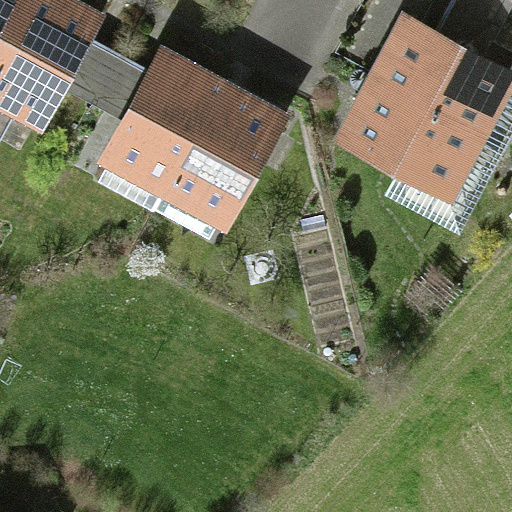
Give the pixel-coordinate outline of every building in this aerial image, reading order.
[(0,0),(0,54),(29,0),(0,0)] [(120,54),(86,35),(96,17),(63,0),(29,0),(0,54),(0,91),(42,114),(62,79),(96,98),(112,68),(120,54)] [(482,57),(501,22),(485,13),(460,0),(455,0),(438,34),(412,20),(381,77),(478,128),(509,71),(482,57)] [(511,0),(460,0),(485,13),(501,22),(511,0)] [(112,68),(96,98),(131,117),(112,152),(170,183),(222,86),(165,54),(155,73),(120,54),(112,68)] [(351,134),(448,186),(478,128),(381,77),(351,134)] [(222,86),(170,183),(156,207),(211,237),(225,213),(227,214),(280,117),(222,86)]
